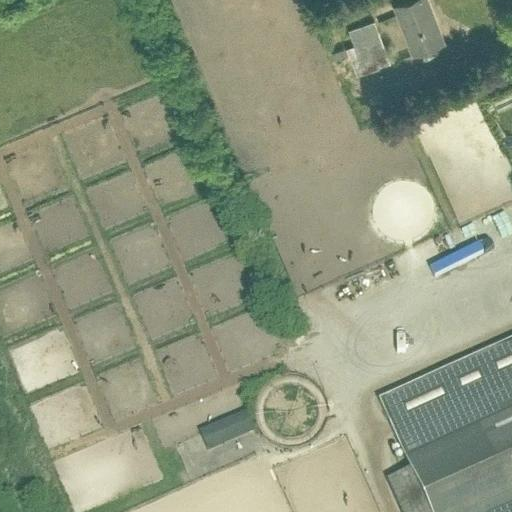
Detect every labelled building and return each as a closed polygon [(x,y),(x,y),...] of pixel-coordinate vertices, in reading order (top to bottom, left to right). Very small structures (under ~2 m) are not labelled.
[(404,0),(394,4),(412,52),(443,41),(427,0),(404,0)] [(351,59),(357,75),(373,69),(373,68),(389,61),(373,19),(357,25),(357,26),(347,29),(354,48),(357,56),(351,59)] [(346,55),(343,46),(332,51),(335,59),(346,55)] [(511,511),(511,343),(378,403),(427,511),(511,511)] [(199,467),(185,472),(191,487),(204,481),(199,467)]
